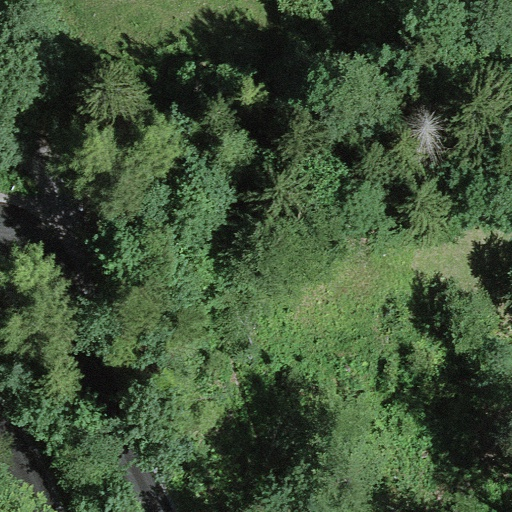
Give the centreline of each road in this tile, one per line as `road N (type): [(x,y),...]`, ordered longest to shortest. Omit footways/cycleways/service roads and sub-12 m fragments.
road 1 (track): [(0,215),(65,257),(72,359),(153,511)]
road 2 (track): [(0,135),(60,173),(65,257)]
